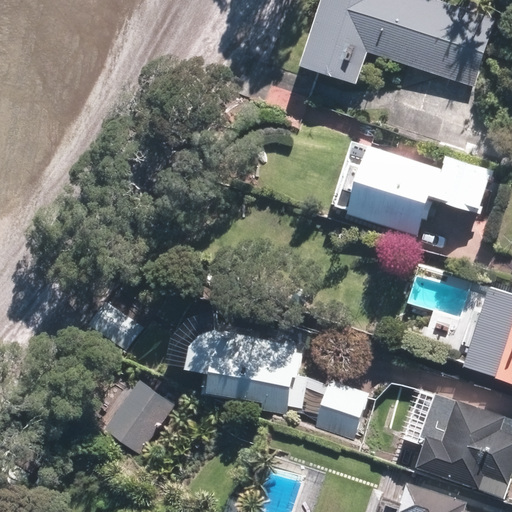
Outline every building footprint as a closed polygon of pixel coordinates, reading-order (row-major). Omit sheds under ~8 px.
[(469,88),(490,20),(426,0),(322,0),(299,70),(354,87),(365,55),(469,88)] [(490,171),(445,157),(440,173),(368,150),(363,165),(350,160),(333,212),(413,238),(425,201),(430,203),(475,218),(490,171)] [(511,292),(490,285),(462,368),(511,384),(511,292)] [(145,329),(110,304),(93,327),(129,352),(145,329)] [(331,379),(311,370),(299,369),(305,344),(299,343),(301,338),(221,319),(206,322),(197,334),(191,357),(219,363),(215,381),(261,393),(258,403),(289,411),(290,404),(301,407),(299,410),(317,416),(315,421),(352,435),(370,387),(333,374),(331,379)] [(139,453),(175,404),(141,380),(105,429),(139,453)] [(511,472),(511,408),(442,383),(426,426),(432,428),(421,458),(505,490),(511,472)] [(478,511),(481,503),(467,499),(470,491),(412,471),(398,511),(478,511)] [(237,511),(242,498),(231,494),(224,511),(237,511)]
